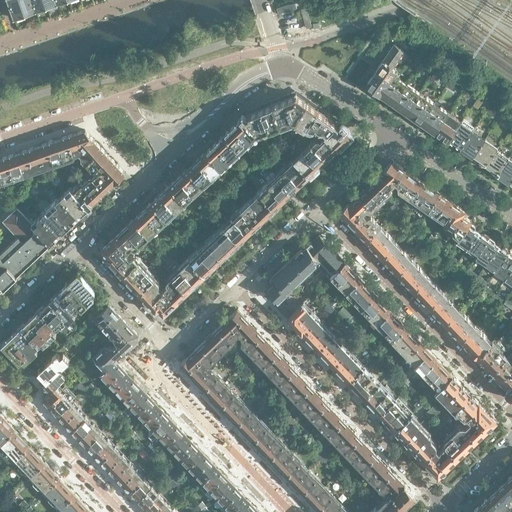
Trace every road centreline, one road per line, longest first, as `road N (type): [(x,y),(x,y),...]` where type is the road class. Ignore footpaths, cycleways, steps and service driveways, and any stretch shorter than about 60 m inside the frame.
road 1 (residential): [(443,504),(239,282)]
road 2 (residential): [(511,413),(320,207)]
road 3 (residential): [(290,511),(170,386),(162,362),(168,339)]
road 4 (residential): [(123,511),(0,384)]
road 5 (residential): [(73,244),(165,160),(173,136)]
road 6 (residential): [(511,216),(391,132)]
road 7 (residential): [(168,339),(73,244)]
road 8 (residential): [(173,136),(199,128),(239,90),(283,69)]
